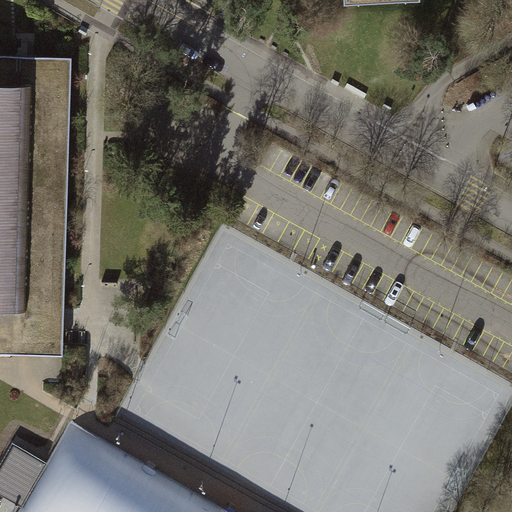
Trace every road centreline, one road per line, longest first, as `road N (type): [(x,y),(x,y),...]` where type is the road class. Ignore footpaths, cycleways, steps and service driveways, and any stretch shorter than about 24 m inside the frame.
road 1 (residential): [(120,0),(282,90)]
road 2 (residential): [(398,154),(282,90)]
road 3 (residential): [(398,154),(511,217)]
